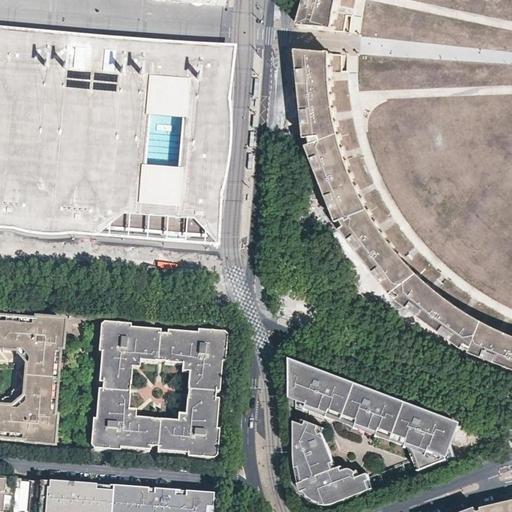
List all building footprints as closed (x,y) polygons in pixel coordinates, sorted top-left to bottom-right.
[(225,0),(146,0),(146,1),(153,1),(190,5),(216,7),(225,8),(225,0)] [(306,0),(300,24),(300,29),(336,31),(336,30),(338,15),(338,13),(339,9),(340,4),(341,0),(306,0)] [(234,46),(0,26),(0,226),(12,228),(16,229),(23,231),(30,232),(37,233),(44,234),(50,234),(57,233),(63,233),(71,233),(217,245),(222,195),(227,176),(229,163),(230,151),(231,136),(231,122),(231,111),(230,98),(234,46)] [(334,55),(334,54),(299,51),(298,57),(306,142),(311,141),(312,145),(308,147),(339,225),(344,223),(346,227),(342,230),(392,297),(394,295),(399,301),(397,302),(413,314),(465,352),(466,350),(472,353),(471,355),(511,370),(511,338),(506,336),(504,335),(501,334),(498,332),(484,325),(472,318),(469,317),(466,314),(461,310),(441,295),(438,292),(435,290),(430,286),(420,276),(409,263),(406,260),(403,257),(391,239),(385,231),(382,226),(380,223),(371,209),(364,196),(362,192),(361,188),(354,172),(349,159),(348,154),(346,151),(342,136),(338,120),(337,115),(337,112),(335,80),(335,76),(335,71),(334,55)] [(123,250),(92,247),(91,252),(122,255),(123,250)] [(64,322),(35,320),(34,323),(5,320),(3,349),(19,350),(29,363),(28,378),(56,380),(58,352),(62,353),(64,322)] [(132,370),(132,362),(140,363),(157,364),(157,363),(160,337),(160,332),(130,329),(129,327),(106,325),(101,329),(99,351),(102,354),(99,384),(104,385),(129,387),(130,387),(132,370)] [(165,365),(182,366),(189,367),(189,374),(187,391),(189,391),(214,394),(219,394),(222,364),(224,363),(226,340),(222,335),(199,333),(197,335),(168,333),(167,337),(165,364),(165,365)] [(163,337),(160,337),(157,363),(161,364),(165,364),(167,337),(163,337)] [(140,363),(132,362),(132,370),(140,370),(140,363)] [(378,396),(336,380),(335,383),(327,379),(328,377),(295,365),(295,449),(295,458),(296,466),(301,486),(304,491),(310,499),(314,501),(319,504),(326,505),(335,505),(455,457),(450,443),(454,431),(456,432),(459,426),(437,417),(436,420),(427,417),(428,414),(386,399),(385,401),(377,398),(378,396)] [(56,380),(28,378),(28,381),(27,385),(55,388),(56,383),(56,380)] [(54,446),(56,417),(53,416),(55,388),(27,385),(26,401),(13,410),(0,409),(0,438),(23,440),(23,444),(54,446)] [(129,389),(129,387),(104,385),(104,387),(104,392),(128,395),(129,389)] [(214,394),(189,391),(188,394),(188,399),(214,401),(214,397),(214,394)] [(152,421),(135,419),(127,418),(128,411),(130,394),(128,395),(104,392),(99,392),(96,420),(93,422),(92,444),(96,450),(117,452),(120,449),(149,452),(149,447),(152,422),(152,421)] [(187,399),(185,416),(185,423),(178,422),(160,421),(160,422),(157,448),(157,452),(186,454),(190,458),(210,459),(216,455),(218,434),(216,432),(219,401),(214,401),(188,399),(187,399)] [(157,448),(160,422),(156,422),(152,422),(149,447),(153,448),(157,448)] [(0,509),(1,510),(0,511),(12,511),(26,511),(28,511),(30,484),(30,482),(4,480),(0,479),(0,509)] [(110,511),(112,495),(95,494),(95,489),(79,487),(67,486),(66,500),(59,499),(60,486),(50,485),(50,490),(42,490),(42,485),(30,484),(28,511),(27,511),(110,511)] [(67,486),(60,486),(59,499),(66,500),(67,486)] [(186,496),(112,490),(112,495),(110,511),(207,511),(209,497),(186,496)] [(480,511),(511,511),(511,501),(480,509),(480,511)]
